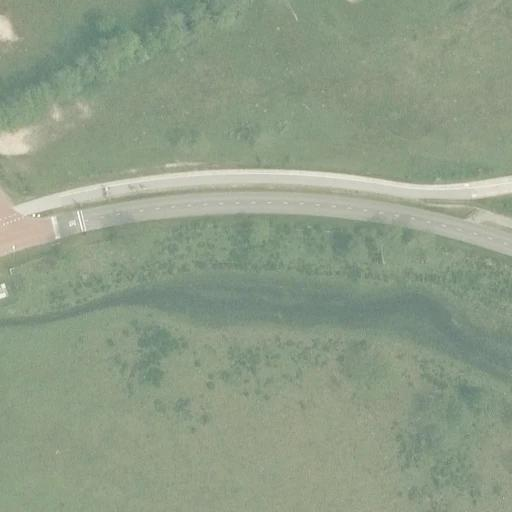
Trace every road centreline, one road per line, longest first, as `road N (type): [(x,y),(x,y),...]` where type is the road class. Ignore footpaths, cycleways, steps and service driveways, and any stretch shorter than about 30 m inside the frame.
road 1 (tertiary): [(460,229),(342,203),(233,199),(43,233)]
road 2 (tertiary): [(43,233),(262,219),(460,229)]
